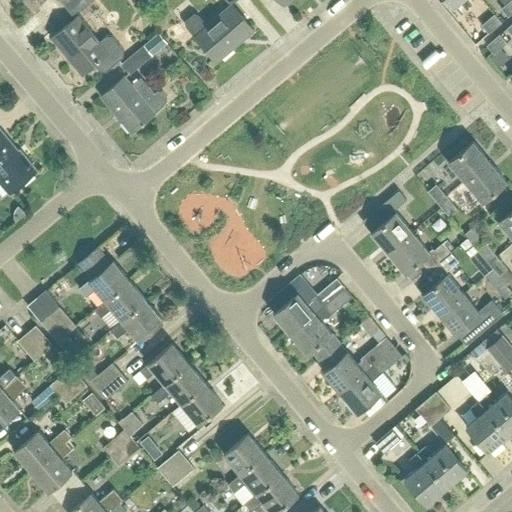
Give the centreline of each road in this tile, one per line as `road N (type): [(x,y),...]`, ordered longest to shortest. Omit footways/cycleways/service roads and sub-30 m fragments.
road 1 (residential): [(342,453),(436,366),(415,340),(327,236),(229,318)]
road 2 (residential): [(127,198),(365,0)]
road 3 (residential): [(342,453),(229,318)]
road 4 (residential): [(103,170),(0,46)]
road 5 (residential): [(229,318),(127,198)]
road 6 (residential): [(511,115),(415,0)]
road 7 (residential): [(0,254),(103,170)]
